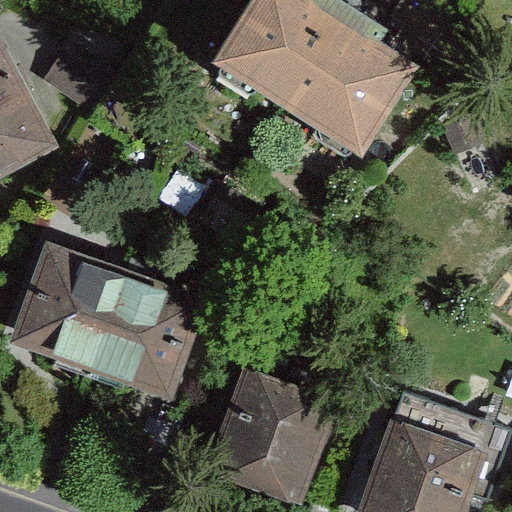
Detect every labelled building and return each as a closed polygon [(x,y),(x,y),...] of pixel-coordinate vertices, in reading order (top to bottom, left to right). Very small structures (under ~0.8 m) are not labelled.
[(392,57),(302,0),(263,0),(224,62),(365,151),(416,72),(392,57)] [(0,171),(53,144),(0,45),(0,171)] [(119,79),(70,49),(48,83),(98,114),(119,79)] [(53,247),(21,334),(171,388),(203,301),(53,247)] [(334,398),(258,371),(223,470),(299,497),(334,398)] [(511,428),(409,393),(398,424),(486,455),(472,494),(493,502),(511,449),(511,428)] [(486,455),(398,424),(366,511),(465,511),(472,494),(486,455)] [(352,511),(354,509),(321,498),(315,511),(352,511)]
